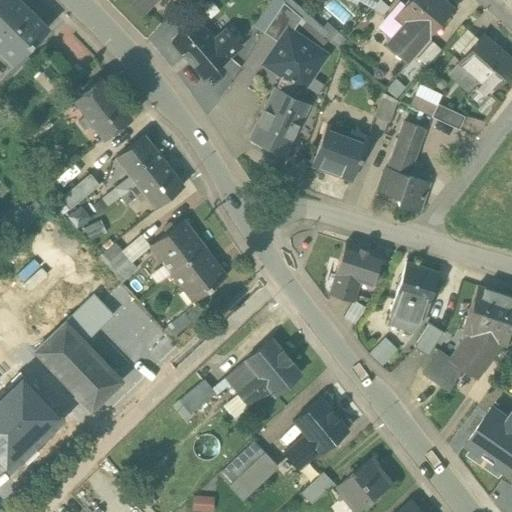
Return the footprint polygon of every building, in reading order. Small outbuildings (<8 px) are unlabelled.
[(19,0),(0,0),(0,51),(12,63),(47,27),(19,0)] [(155,0),(128,0),(143,13),(155,0)] [(452,8),(442,0),(408,0),(394,16),(403,25),(392,38),(412,55),(452,8)] [(301,17),(283,2),(263,32),(278,42),(287,28),(292,31),(301,17)] [(213,39),(197,19),(171,41),(203,77),(241,45),(226,28),(213,39)] [(292,31),(287,28),(278,42),(264,63),(281,75),(302,89),(325,54),(292,31)] [(511,66),(511,60),(482,34),(458,61),(479,79),(463,97),(476,108),(511,66)] [(440,49),(432,41),(417,57),(426,65),(440,49)] [(302,89),(281,75),(275,89),(295,99),(302,89)] [(131,117),(101,78),(73,98),(79,106),(62,119),(86,149),(102,137),(103,138),(131,117)] [(295,99),(275,89),(251,137),(283,153),(307,105),(295,99)] [(373,113),(388,119),(396,97),(381,91),(373,113)] [(436,104),(416,95),(410,107),(430,116),(436,104)] [(463,116),(436,104),(430,116),(457,128),(463,116)] [(425,128),(404,121),(387,167),(408,174),(425,128)] [(364,143),(325,129),(312,163),(350,178),(364,143)] [(164,161),(143,134),(115,156),(130,175),(136,183),(164,161)] [(164,161),(136,183),(141,190),(155,207),(183,185),(164,161)] [(387,167),(385,166),(377,190),(400,198),(401,199),(410,175),(408,174),(387,167)] [(87,169),(57,194),(67,206),(97,181),(87,169)] [(410,175),(401,199),(400,198),(398,204),(418,212),(429,181),(408,174),(410,175)] [(130,175),(114,187),(120,195),(136,183),(130,175)] [(136,183),(120,195),(126,203),(141,190),(136,183)] [(183,218),(149,244),(150,245),(151,245),(172,272),(204,248),(182,220),(183,219),(183,218)] [(89,256),(88,257),(64,233),(42,255),(65,279),(64,280),(87,303),(111,280),(108,276),(113,272),(106,264),(99,255),(93,261),(89,256)] [(122,250),(115,242),(102,253),(99,255),(106,264),(122,250)] [(381,254),(344,242),(335,273),(336,273),(359,280),(372,285),(381,254)] [(204,248),(172,272),(192,299),(191,300),(192,301),(226,275),(217,263),(216,264),(204,248)] [(122,250),(106,264),(113,272),(129,258),(122,250)] [(437,272),(406,262),(391,311),(422,321),(437,272)] [(359,280),(336,273),(329,293),(352,301),(359,280)] [(500,292),(477,285),(462,331),(467,332),(485,338),(500,292)] [(511,333),(511,296),(500,292),(485,338),(503,344),(508,345),(511,333)] [(194,304),(166,326),(173,336),(201,314),(194,304)] [(64,322),(34,350),(90,408),(121,379),(65,321),(64,322)] [(429,323),(414,346),(427,355),(443,331),(429,323)] [(449,358),(449,359),(463,369),(485,338),(467,332),(449,358)] [(396,346),(384,335),(371,351),(382,361),(396,346)] [(281,349),(271,337),(244,359),(246,360),(270,389),(274,394),(300,372),(289,359),(290,359),(282,349),(281,349)] [(485,338),(463,369),(478,379),(503,344),(485,338)] [(449,358),(438,349),(422,372),(448,390),(463,369),(449,359),(449,358)] [(270,389),(246,360),(225,377),(249,406),(270,389)] [(0,463),(1,464),(55,416),(22,378),(0,398),(0,463)] [(184,395),(179,399),(190,412),(214,392),(203,379),(196,385),(184,395)] [(192,380),(180,391),(184,395),(196,385),(192,380)] [(347,428),(320,396),(292,419),(304,434),(318,451),(319,451),(347,428)] [(511,413),(510,417),(493,405),(466,444),(510,475),(511,471),(511,413)] [(318,451),(304,434),(283,451),(297,468),(318,451)] [(264,451),(253,439),(236,456),(247,467),(264,451)] [(264,451),(247,467),(236,456),(227,464),(249,488),(270,469),(271,462),(273,460),(264,451)] [(371,455),(336,485),(357,511),(393,482),(371,455)] [(322,470),(300,491),(311,502),(333,481),(322,470)] [(229,511),(228,496),(207,497),(207,511),(229,511)] [(422,511),(410,498),(395,511),(422,511)]
